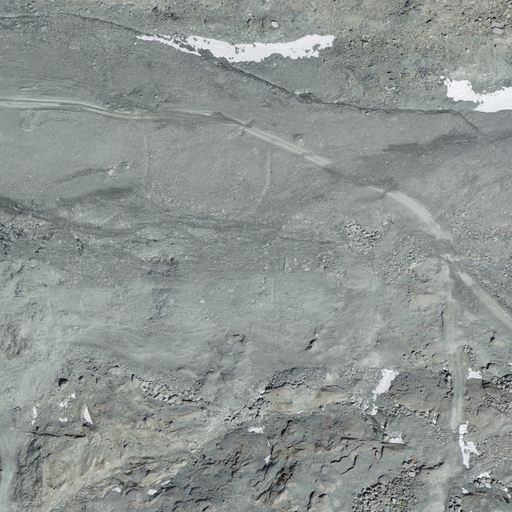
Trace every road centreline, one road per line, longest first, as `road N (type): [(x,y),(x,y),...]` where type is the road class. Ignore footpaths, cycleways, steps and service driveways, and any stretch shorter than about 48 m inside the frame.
road 1 (track): [(0,207),(55,216),(79,198),(149,180),(231,144),(258,143),(291,149),(418,206),(440,224),(453,259),(450,448),(433,511)]
road 2 (track): [(291,149),(241,125),(0,103)]
